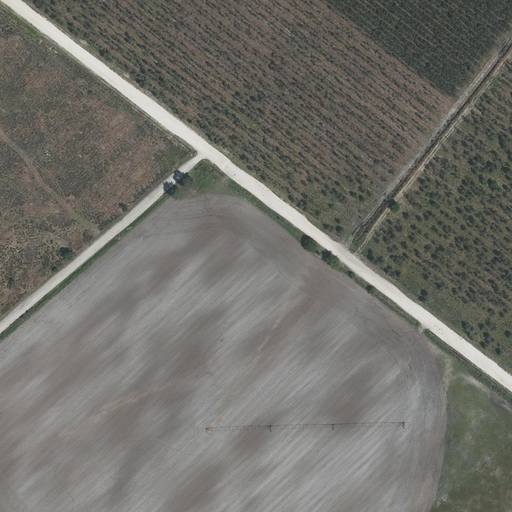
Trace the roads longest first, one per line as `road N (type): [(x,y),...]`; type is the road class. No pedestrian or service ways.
road 1 (track): [(8,0),(511,383)]
road 2 (track): [(0,328),(205,149)]
